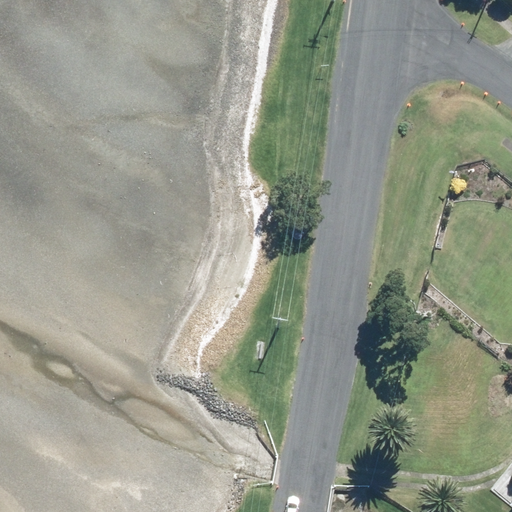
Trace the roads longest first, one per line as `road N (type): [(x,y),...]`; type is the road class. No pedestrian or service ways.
road 1 (tertiary): [(300,511),(371,39)]
road 2 (residential): [(511,90),(442,52),(371,39)]
